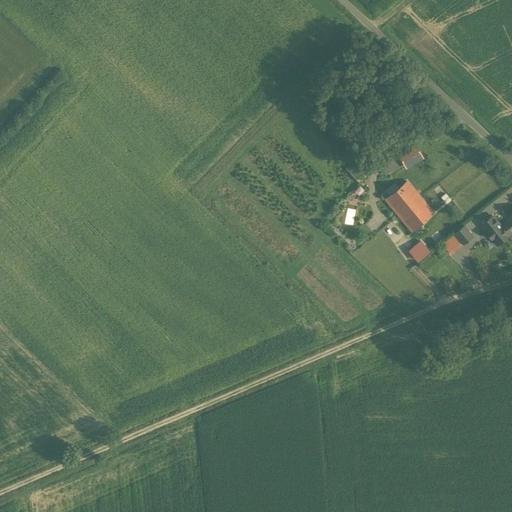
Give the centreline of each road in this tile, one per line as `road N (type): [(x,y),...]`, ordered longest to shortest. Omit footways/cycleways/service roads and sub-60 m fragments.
road 1 (track): [(0,492),(402,316),(511,277)]
road 2 (unclassified): [(345,0),(511,156)]
